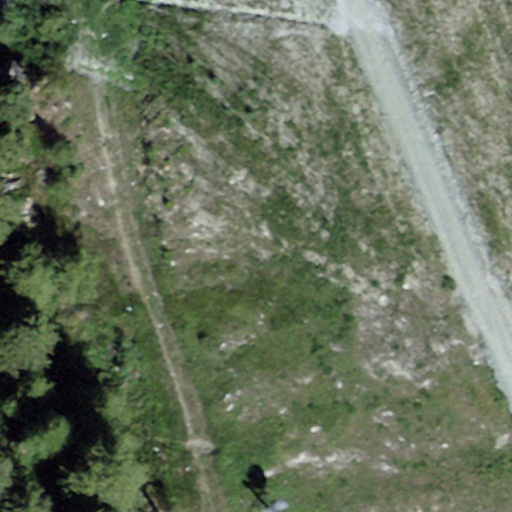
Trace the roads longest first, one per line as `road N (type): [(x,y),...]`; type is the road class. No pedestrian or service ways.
road 1 (track): [(217,511),(166,308),(124,181),(107,0)]
road 2 (track): [(511,313),(358,0)]
